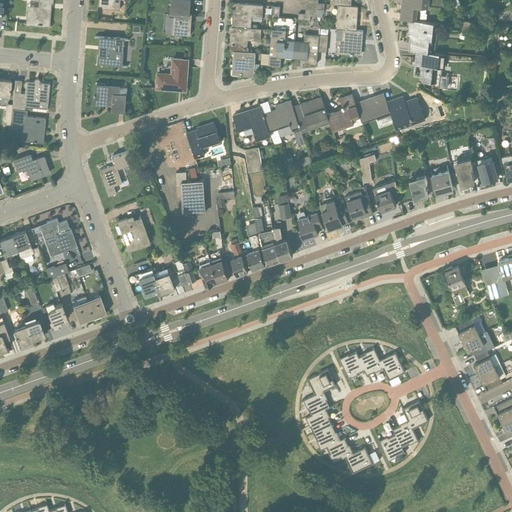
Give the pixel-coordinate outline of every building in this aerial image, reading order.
[(31,5),(29,23),(48,25),(49,12),(47,12),(48,2),(53,3),(53,0),(38,0),(38,6),(31,5)] [(102,8),(120,9),(120,0),(102,0),(103,5),(98,5),(97,11),(98,11),(98,6),(102,6),(102,8)] [(174,15),(172,34),(190,35),(192,14),(190,14),(190,0),(170,0),(170,15),(174,15)] [(401,20),(410,21),(416,21),(416,20),(418,7),(429,8),(429,0),(403,0),(402,9),(401,20)] [(317,9),(316,17),(320,17),(322,17),(322,9),(324,10),(325,3),(318,3),(306,2),(306,8),(317,9)] [(232,26),(261,29),(261,28),(251,28),(252,15),(262,16),(263,15),(263,5),(239,3),(239,9),(233,9),(232,26)] [(342,29),(356,30),(358,6),(351,6),(338,4),(336,28),(342,29)] [(280,6),(274,6),(273,5),(272,17),(279,18),(280,6)] [(310,16),(316,17),(317,9),(306,8),(305,14),(310,14),(310,16)] [(419,44),(418,51),(434,52),(435,40),(436,40),(437,32),(440,32),(441,23),(416,20),(416,21),(410,21),(410,27),(413,27),(411,43),(419,44)] [(256,53),(256,52),(248,51),(248,48),(247,48),(248,39),(260,40),(261,29),(232,26),(230,50),(234,51),(248,52),(256,53)] [(356,30),(342,29),(341,52),(336,52),(335,52),(350,53),(350,55),(353,55),(353,54),(361,54),(361,44),(360,44),(360,39),(363,40),(363,31),(356,30)] [(294,40),(293,57),(311,59),(310,63),(305,62),(305,63),(317,64),(318,51),(319,35),(305,34),(304,41),(294,40)] [(319,35),(318,51),(326,52),(327,35),(319,34),(319,35)] [(278,56),(293,57),(294,40),(285,39),(285,36),(271,35),(270,53),(269,65),(281,66),(278,66),(278,56)] [(105,65),(122,66),(124,38),(95,36),(95,37),(101,37),(100,50),(98,50),(97,64),(105,65)] [(493,51),(483,50),(482,58),(492,59),(493,51)] [(248,52),(234,51),(232,74),(254,76),(256,53),(248,52)] [(440,67),(445,67),(447,54),(416,51),(415,61),(423,62),(421,81),(439,83),(439,86),(447,87),(448,76),(440,76),(440,67)] [(261,64),(269,65),(270,53),(263,53),(262,64),(261,64)] [(171,73),(157,71),(156,88),(177,90),(177,89),(176,89),(177,87),(183,87),(184,79),(186,79),(187,79),(189,59),(172,58),(171,73)] [(0,100),(3,101),(3,99),(9,99),(11,80),(0,78),(0,100)] [(13,104),(12,108),(24,110),(25,106),(46,108),(49,84),(27,81),(25,97),(14,96),(14,92),(13,102),(13,104)] [(125,112),(127,94),(120,93),(120,87),(96,85),(94,103),(112,105),(112,111),(125,112)] [(491,98),(502,97),(502,90),(490,91),(491,98)] [(334,111),(327,114),(330,123),(333,130),(354,123),(353,119),(360,116),(356,103),(353,94),(340,99),(345,111),(335,115),(334,111)] [(377,118),(377,119),(391,114),(387,101),(384,95),(375,98),(376,99),(372,101),(371,98),(356,103),(360,116),(363,122),(377,118)] [(397,130),(425,120),(417,97),(405,101),(404,98),(403,96),(387,101),(391,114),(392,114),(397,130)] [(330,123),(327,114),(322,97),(312,100),(313,103),(309,104),(309,103),(294,108),(294,106),(293,106),(300,127),(301,127),(302,132),(330,123)] [(293,130),(300,127),(293,106),(291,100),(275,106),(277,111),(265,115),(264,113),(270,131),(291,124),(293,130)] [(10,124),(11,122),(12,108),(13,104),(7,103),(6,105),(4,124),(10,124)] [(257,140),(271,135),(270,131),(264,113),(261,106),(233,116),(238,132),(253,127),(257,140)] [(24,123),(22,141),(43,143),(45,118),(26,116),(27,110),(24,110),(12,108),(11,122),(24,123)] [(202,146),(220,141),(214,122),(198,127),(199,131),(195,132),(194,130),(187,132),(190,142),(196,158),(205,156),(202,146)] [(305,144),(303,137),(296,139),(298,146),(305,144)] [(365,139),(357,142),(359,147),(367,144),(365,139)] [(245,149),(249,172),(263,169),(259,147),(245,149)] [(7,148),(0,150),(0,163),(11,160),(7,148)] [(114,185),(122,183),(118,169),(133,163),(129,150),(113,155),(116,164),(100,169),(109,196),(110,196),(117,193),(114,185)] [(30,179),(30,180),(49,173),(45,160),(43,161),(41,157),(32,160),(29,154),(13,160),(17,171),(26,168),(30,179)] [(376,160),(374,154),(360,158),(364,183),(372,181),(369,162),(376,160)] [(492,155),(478,159),(483,181),(497,177),(492,155)] [(471,156),(454,161),(461,187),(470,185),(469,183),(474,182),(471,167),(473,167),(471,159),(472,159),(471,156)] [(447,165),(431,169),(437,193),(450,190),(449,186),(452,185),(447,165)] [(192,181),(198,181),(196,169),(190,170),(192,181)] [(176,172),(177,182),(177,185),(181,185),(183,214),(205,213),(203,180),(198,181),(192,181),(187,181),(186,171),(176,172)] [(425,174),(409,178),(415,199),(428,196),(425,183),(427,182),(425,174)] [(396,179),(373,187),(381,210),(396,205),(394,197),(398,196),(396,186),(396,179)] [(361,190),(345,196),(353,217),(360,214),(361,218),(362,218),(361,217),(373,213),(373,214),(374,214),(366,193),(363,195),(361,190)] [(335,199),(320,204),(329,229),(341,225),(342,223),(342,221),(347,219),(349,223),(343,205),(337,207),(335,199)] [(279,204),(281,218),(291,217),(289,202),(279,204)] [(261,242),(268,263),(281,259),(275,243),(273,230),(273,229),(264,231),(263,225),(264,225),(261,206),(253,208),(255,222),(256,222),(256,227),(259,243),(261,242)] [(301,227),(299,227),(303,238),(319,233),(316,225),(322,223),(318,214),(317,211),(308,213),(309,214),(298,218),(301,227)] [(130,251),(151,242),(143,220),(130,225),(127,216),(118,220),(130,251)] [(57,241),(61,251),(77,245),(70,229),(67,230),(64,222),(67,221),(66,220),(56,224),(55,220),(57,219),(39,225),(47,245),(57,241)] [(259,243),(256,227),(247,228),(254,249),(247,251),(247,250),(242,252),(248,270),(253,268),(253,269),(266,264),(258,243),(259,243)] [(273,229),(273,230),(275,243),(281,259),(293,255),(287,238),(283,239),(280,227),(273,228),(273,229)] [(32,249),(31,245),(25,230),(12,235),(18,250),(20,258),(34,253),(32,249)] [(0,242),(4,254),(18,250),(12,235),(0,239),(0,242)] [(237,274),(248,270),(242,252),(238,239),(231,240),(231,244),(233,250),(235,256),(231,258),(237,274)] [(42,259),(38,247),(32,249),(34,253),(35,257),(33,258),(34,262),(42,259)] [(171,250),(173,256),(179,254),(177,248),(171,250)] [(210,260),(217,282),(222,280),(223,282),(229,280),(228,278),(229,277),(222,258),(220,253),(217,255),(217,252),(214,253),(216,258),(210,260)] [(491,292),(506,288),(504,278),(511,275),(511,257),(498,261),(499,264),(498,264),(499,267),(500,267),(500,269),(486,273),(491,292)] [(5,272),(5,273),(13,270),(11,266),(9,267),(6,259),(0,261),(5,272)] [(213,283),(217,282),(210,260),(206,262),(207,264),(199,266),(206,285),(207,285),(208,287),(213,285),(213,283)] [(49,278),(57,275),(64,273),(68,271),(65,263),(55,266),(54,265),(45,268),(49,278)] [(76,269),(78,276),(92,271),(89,264),(76,269)] [(470,294),(458,266),(453,268),(452,266),(445,269),(455,294),(461,292),(463,297),(470,294)] [(186,272),(189,283),(196,280),(193,270),(186,272)] [(154,273),(161,293),(175,288),(170,272),(156,277),(155,272),(154,273)] [(182,285),(189,283),(186,272),(179,274),(182,285)] [(57,275),(62,289),(69,286),(64,273),(57,275)] [(159,294),(161,293),(154,273),(140,277),(146,293),(157,289),(159,294)] [(54,291),(62,289),(57,275),(49,278),(54,291)] [(25,287),(28,293),(33,291),(31,285),(25,287)] [(86,299),(93,317),(106,313),(99,292),(98,292),(99,295),(86,299)] [(79,322),(93,317),(86,299),(85,296),(72,301),(72,302),(79,322)] [(55,308),(47,311),(53,326),(58,324),(58,326),(62,325),(61,321),(67,319),(61,303),(54,306),(55,308)] [(463,342),(479,334),(472,318),(455,326),(463,342)] [(26,324),(31,340),(44,335),(39,319),(26,324)] [(0,350),(4,349),(7,348),(4,341),(10,339),(4,322),(0,323),(0,350)] [(18,344),(31,340),(26,324),(12,328),(18,344)] [(475,356),(487,350),(479,334),(463,342),(468,352),(472,350),(475,356)] [(359,355),(365,368),(364,368),(365,369),(367,375),(368,374),(368,373),(375,370),(375,371),(383,367),(384,367),(380,360),(381,359),(380,358),(374,345),(373,346),(373,347),(365,351),(366,351),(366,352),(359,355)] [(340,355),(339,356),(350,378),(351,378),(350,377),(358,373),(358,372),(364,368),(365,368),(359,355),(359,354),(356,349),(355,349),(355,350),(356,351),(349,354),(349,353),(341,356),(340,355)] [(479,374),(495,366),(487,350),(475,356),(478,362),(474,364),(479,374)] [(381,359),(380,360),(384,367),(383,367),(389,379),(390,379),(389,378),(396,374),(396,375),(405,371),(396,351),(387,355),(387,356),(381,359)] [(495,366),(479,374),(486,390),(503,383),(499,374),(495,366)] [(328,367),(308,377),(312,386),(313,385),(316,392),(317,392),(324,389),(336,384),(336,383),(334,383),(331,377),(332,376),(328,367)] [(315,393),(302,399),(303,400),(304,399),(308,407),(309,406),(312,413),(312,414),(326,407),(332,405),(331,404),(330,405),(327,398),(328,397),(324,389),(317,392),(316,392),(315,393)] [(502,423),(511,418),(511,398),(494,407),(502,423)] [(403,407),(402,408),(408,420),(408,419),(412,427),(412,426),(419,423),(420,424),(429,420),(419,400),(410,404),(410,405),(404,409),(403,407)] [(311,414),(306,416),(310,425),(311,425),(315,431),(314,432),(313,432),(334,423),(333,422),(332,423),(329,416),(330,416),(326,407),(312,414),(312,413),(311,414)] [(511,432),(511,418),(502,423),(507,433),(511,431),(511,432)] [(393,426),(392,427),(395,432),(395,433),(396,433),(402,446),(409,442),(409,443),(409,444),(417,440),(418,441),(419,440),(413,428),(412,426),(412,427),(408,419),(408,420),(400,423),(400,424),(400,425),(394,428),(393,427),(393,426)] [(334,423),(313,432),(314,433),(315,432),(318,439),(317,440),(321,448),(326,446),(327,445),(341,438),(337,430),(336,430),(333,424),(334,423)] [(379,438),(378,438),(389,461),(390,461),(389,459),(397,455),(397,454),(404,451),(404,452),(405,452),(403,447),(402,446),(396,433),(395,433),(388,436),(388,435),(380,439),(379,438)] [(341,438),(327,445),(331,452),(330,453),(329,453),(333,461),(332,461),(332,462),(345,456),(347,456),(346,455),(354,452),(354,451),(350,443),(349,443),(349,444),(345,437),(346,437),(347,436),(346,436),(341,438)] [(354,452),(346,455),(347,456),(350,462),(349,463),(353,472),(373,462),(369,453),(368,454),(365,447),(366,447),(365,446),(354,451),(354,452)] [(49,510),(48,510),(49,511),(67,511),(65,502),(64,502),(64,504),(56,506),(56,507),(49,510)] [(30,508),(30,511),(49,511),(48,510),(49,510),(48,509),(47,503),(37,506),(38,507),(31,509),(30,508)]
